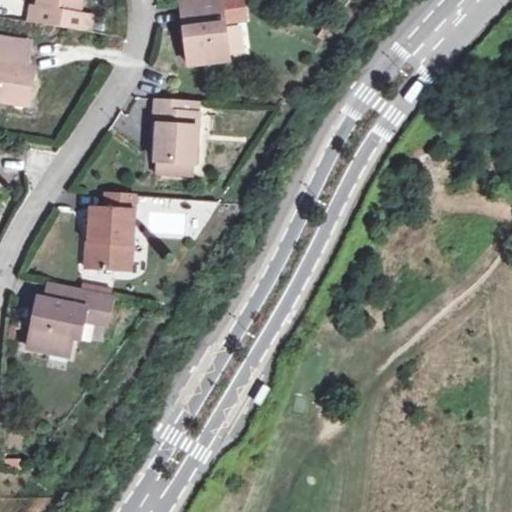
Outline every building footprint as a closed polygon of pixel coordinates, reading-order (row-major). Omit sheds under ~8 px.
[(32,9),(29,22),(70,29),(72,16),(79,17),(81,0),(40,0),(39,10),(32,9)] [(182,15),(222,10),(220,0),(204,0),(180,3),(182,15)] [(222,10),(182,15),(189,65),(228,60),(222,10)] [(232,57),(249,56),(249,36),(232,37),(232,57)] [(0,50),(29,54),(30,43),(0,38),(0,50)] [(29,54),(0,50),(0,101),(29,105),(34,70),(27,68),(29,54)] [(155,97),(155,110),(198,113),(199,100),(155,97)] [(195,164),(198,113),(155,110),(154,125),(158,126),(156,161),(195,164)] [(90,206),(89,240),(87,267),(131,269),(136,194),(105,192),(104,208),(90,206)] [(79,266),(87,267),(89,240),(81,239),(79,266)] [(68,355),(73,334),(78,305),(87,307),(86,313),(109,318),(113,297),(51,284),(48,298),(40,297),(30,346),(68,355)] [(78,305),(73,334),(81,336),(86,313),(87,307),(78,305)] [(84,324),(82,340),(103,342),(105,327),(84,324)]
